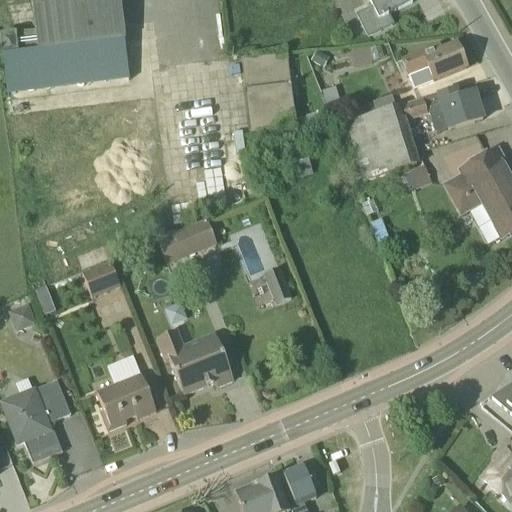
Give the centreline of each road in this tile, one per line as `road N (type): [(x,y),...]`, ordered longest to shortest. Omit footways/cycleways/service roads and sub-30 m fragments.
road 1 (primary): [(96,511),(352,402)]
road 2 (primary): [(352,402),(451,357),(511,314)]
